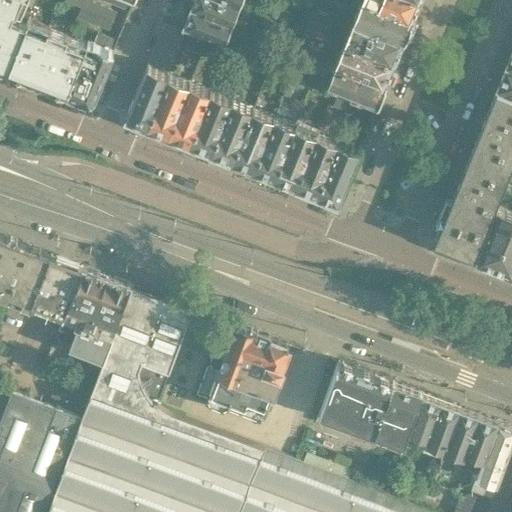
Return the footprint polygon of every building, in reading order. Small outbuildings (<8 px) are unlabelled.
[(23,11),(27,0),(0,0),(0,1),(5,4),(15,8),(23,11)] [(90,9),(93,0),(84,0),(82,6),(89,9),(90,9)] [(98,12),(102,3),(94,0),(93,0),(90,9),(97,12),(98,12)] [(230,0),(194,0),(192,4),(231,20),(238,3),(230,0)] [(413,16),(374,0),(360,0),(353,18),(404,38),(413,16)] [(419,0),(374,0),(413,16),(419,0)] [(0,1),(0,45),(11,18),(1,14),(5,4),(0,1)] [(106,16),(110,6),(102,3),(98,12),(106,15),(106,16)] [(192,4),(184,26),(222,42),(231,20),(192,4)] [(89,9),(82,6),(81,6),(77,15),(85,19),(89,9)] [(118,9),(110,6),(106,16),(114,19),(118,9)] [(20,19),(23,11),(15,8),(11,18),(0,45),(0,68),(67,93),(88,40),(30,17),(29,22),(20,19)] [(97,12),(90,9),(89,9),(85,19),(94,22),(97,12)] [(102,25),(106,15),(98,12),(97,12),(94,22),(102,25)] [(114,19),(106,16),(106,15),(102,25),(110,28),(114,19)] [(310,16),(307,23),(321,29),(324,21),(310,16)] [(404,38),(353,18),(345,39),(396,59),(404,38)] [(180,44),(185,31),(185,30),(164,22),(158,35),(180,44)] [(188,29),(171,69),(194,79),(211,38),(188,29)] [(94,98),(114,49),(118,39),(97,31),(94,40),(89,39),(88,40),(67,93),(86,100),(94,98)] [(174,58),(180,44),(158,35),(153,49),(174,58)] [(396,59),(345,39),(336,60),(387,81),(396,59)] [(255,56),(262,58),(266,49),(259,46),(255,56)] [(169,71),(174,58),(153,49),(147,62),(167,70),(169,71)] [(281,64),(285,55),(266,49),(262,58),(281,64)] [(387,81),(336,60),(326,85),(377,105),(387,81)] [(131,117),(146,123),(167,70),(147,62),(128,110),(131,117)] [(496,89),(511,95),(511,67),(506,64),(496,89)] [(187,79),(169,71),(167,70),(146,123),(166,132),(187,79)] [(187,79),(166,132),(187,140),(209,87),(187,79)] [(209,87),(187,140),(207,148),(228,95),(209,87)] [(511,95),(496,89),(470,152),(510,168),(511,162),(511,95)] [(228,95),(207,148),(228,157),(250,104),(228,95)] [(250,104),(228,157),(249,165),(271,112),(250,104)] [(271,112),(249,165),(270,174),(292,121),(271,112)] [(292,121),(270,174),(291,182),(313,129),(292,121)] [(313,129),(291,182),(312,191),(334,137),(313,129)] [(334,137),(312,191),(338,201),(360,148),(334,137)] [(474,257),(495,205),(510,168),(470,152),(452,198),(434,241),(474,257)] [(511,210),(497,205),(475,257),(493,265),(511,218),(511,210)] [(511,218),(493,265),(511,272),(511,270),(511,218)] [(10,232),(6,235),(4,234),(0,244),(0,292),(7,296),(28,243),(18,239),(17,235),(10,232)] [(33,241),(30,244),(28,243),(7,296),(31,305),(33,299),(51,252),(41,248),(40,244),(33,241)] [(51,252),(33,299),(64,310),(62,315),(63,315),(59,325),(60,325),(83,264),(58,255),(51,252)] [(121,308),(130,282),(83,264),(60,325),(74,331),(68,346),(102,360),(109,344),(107,343),(121,308)] [(443,511),(169,410),(156,401),(193,306),(164,295),(130,282),(121,308),(107,343),(109,344),(102,360),(81,415),(45,511),(443,511)] [(240,323),(236,322),(231,336),(223,333),(220,340),(228,343),(227,346),(219,344),(213,345),(208,360),(209,364),(219,367),(208,396),(211,404),(220,407),(228,404),(261,416),(271,387),(275,389),(284,364),(281,363),(289,342),(254,328),(251,324),(245,321),(240,323)] [(361,368),(338,359),(320,409),(374,429),(372,437),(400,447),(408,428),(422,391),(421,391),(369,371),(368,369),(364,367),(361,368)] [(0,511),(45,511),(81,415),(0,384),(0,511)] [(460,405),(422,391),(408,428),(418,432),(414,441),(424,444),(426,440),(444,447),(460,405)] [(497,419),(460,405),(444,447),(441,456),(460,463),(463,454),(481,461),(497,419)] [(511,437),(511,424),(497,419),(481,461),(475,475),(496,482),(511,437)] [(459,496),(452,511),(484,511),(489,500),(468,492),(459,496)]
